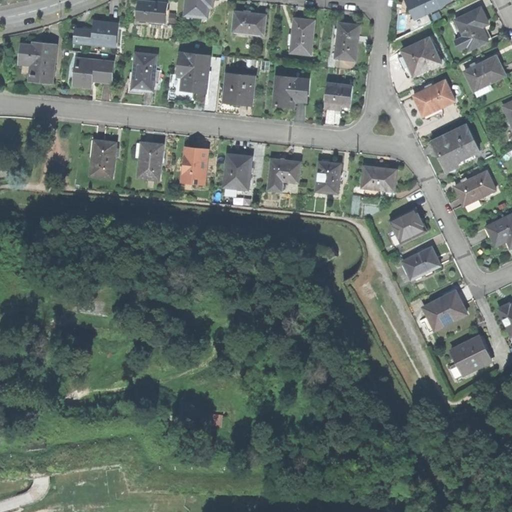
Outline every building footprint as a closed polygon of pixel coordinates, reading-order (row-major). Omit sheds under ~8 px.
[(148,0),(140,0),(139,20),(167,22),(169,1),(151,0),(148,0)] [(187,0),(186,14),(208,16),(209,0),(187,0)] [(406,0),(415,19),(429,12),(442,6),(441,5),(450,1),(450,0),(406,0)] [(456,20),(464,37),(455,41),(459,50),(468,46),(470,50),(488,41),(487,40),(491,39),(485,25),(488,24),(484,16),(481,9),(456,20)] [(253,13),(235,11),(234,30),(265,33),(267,14),(253,13)] [(433,21),(429,12),(415,19),(412,20),(411,26),(413,31),(433,21)] [(295,17),(292,51),(312,52),(315,18),(306,18),(295,17)] [(456,20),(450,23),(455,34),(461,31),(456,20)] [(76,41),(116,44),(118,23),(97,22),(96,31),(87,30),(77,29),(76,41)] [(340,22),(338,57),(357,58),(358,42),(360,23),(340,22)] [(409,64),(414,76),(442,63),(430,38),(403,51),(409,64)] [(56,42),(42,42),(42,47),(32,46),(22,46),(21,63),(32,63),(31,75),(42,75),(41,82),(54,82),(56,42)] [(211,54),(181,51),(179,75),(186,75),(185,88),(193,89),(208,90),(211,54)] [(136,71),(136,88),(150,90),(156,90),(156,82),(156,68),(156,54),(137,53),(136,71)] [(466,71),(476,90),(490,83),(507,75),(502,66),(497,56),(466,71)] [(75,58),(73,85),(82,86),(90,86),(91,78),(111,80),(112,61),(75,58)] [(150,95),(150,90),(136,88),(136,71),(130,71),(129,93),(139,94),(150,95)] [(228,73),(226,100),(239,101),(253,102),(255,75),(228,73)] [(278,76),(276,103),(287,104),(298,104),(298,99),(310,100),(311,78),(299,77),(287,76),(278,76)] [(419,106),(424,115),(424,114),(441,105),(442,107),(455,101),(444,80),(414,95),(419,106)] [(328,81),(327,107),(343,108),(344,104),(353,104),(354,83),(328,81)] [(493,88),(490,83),(476,90),(478,95),(493,88)] [(353,112),(353,104),(344,104),(343,108),(327,107),(327,110),(339,111),(353,112)] [(441,156),(448,171),(459,166),(457,162),(479,151),(467,126),(434,142),(441,156)] [(91,176),(113,178),(115,156),(116,148),(116,143),(107,142),(95,141),(91,176)] [(141,158),(139,178),(160,180),(164,145),(153,144),(143,143),(142,144),(141,158)] [(186,148),(183,182),(205,184),(208,150),(197,149),(186,148)] [(229,155),(225,187),(227,187),(238,188),(249,189),(253,157),(241,156),(229,155)] [(283,181),(299,183),(301,163),(285,161),(273,159),(270,180),(283,181)] [(320,162),(317,191),(338,194),(342,164),(330,163),(320,162)] [(379,169),(365,168),(363,188),(365,188),(380,189),(395,191),(397,170),(387,169),(379,168),(379,167),(379,169)] [(462,194),(466,204),(497,189),(489,171),(458,185),(462,194)] [(282,191),(283,181),(270,180),(269,190),(282,191)] [(379,198),(380,189),(365,188),(364,196),(379,198)] [(467,206),(469,210),(482,204),(480,200),(467,206)] [(397,234),(401,243),(424,232),(418,219),(420,218),(418,213),(416,208),(391,221),(397,234)] [(511,214),(488,226),(493,236),(497,245),(509,239),(511,244),(511,214)] [(427,231),(420,218),(418,219),(424,232),(427,231)] [(395,246),(401,243),(397,234),(391,237),(395,246)] [(403,262),(412,280),(424,274),(432,270),(441,266),(437,257),(432,248),(403,262)] [(429,317),(435,330),(467,314),(462,304),(456,292),(424,308),(429,317)] [(499,309),(511,334),(511,305),(511,306),(510,304),(499,309)] [(430,333),(435,330),(429,317),(423,320),(430,333)] [(460,366),(464,375),(492,361),(485,348),(480,337),(452,351),(460,366)] [(457,378),(464,375),(460,366),(452,369),(457,378)] [(74,473),(76,486),(103,483),(101,470),(74,473)]
